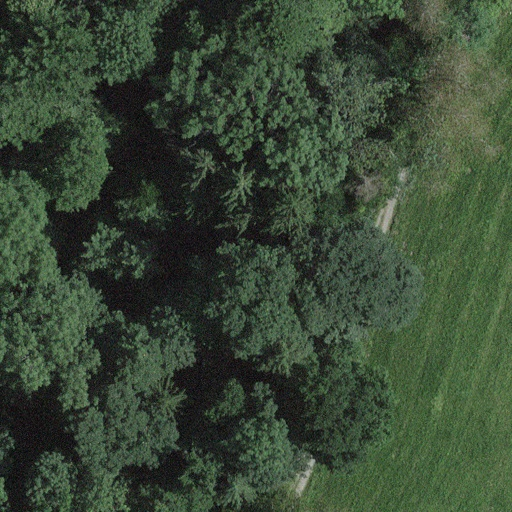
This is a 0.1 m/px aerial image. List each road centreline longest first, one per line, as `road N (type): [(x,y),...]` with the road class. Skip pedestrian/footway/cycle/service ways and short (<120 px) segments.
road 1 (track): [(494,0),(408,126),(285,351),(223,511)]
road 2 (track): [(211,0),(37,286),(0,364)]
